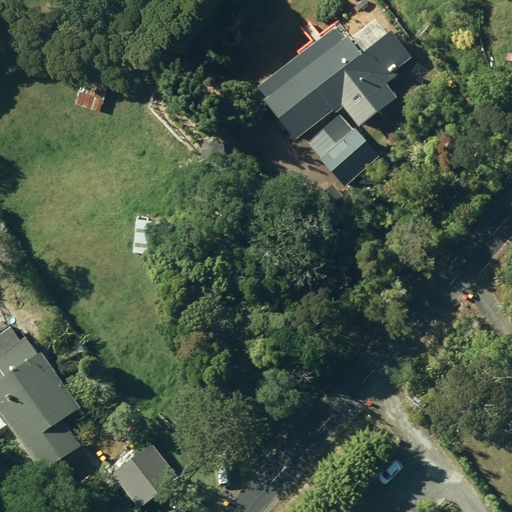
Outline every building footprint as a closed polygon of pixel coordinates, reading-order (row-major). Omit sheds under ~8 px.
[(272,98),(302,136),(340,108),(341,110),(349,104),(365,124),(403,95),(393,83),(399,77),(396,72),(418,54),(397,28),(368,50),(347,24),(266,84),(274,95),(272,98)] [(76,100),(102,108),(110,81),(85,73),(76,100)] [(312,140),(353,185),(385,155),(345,112),(312,140)] [(204,170),(223,171),(223,160),(205,159),(204,170)] [(138,251),(169,254),(172,220),(142,217),(138,251)] [(0,402),(47,470),(84,443),(66,418),(84,405),(46,349),(41,351),(30,334),(0,355),(0,402)] [(116,472),(142,507),(181,478),(155,443),(116,472)]
